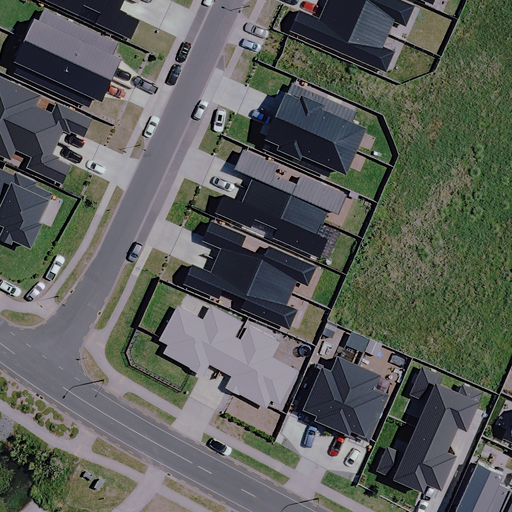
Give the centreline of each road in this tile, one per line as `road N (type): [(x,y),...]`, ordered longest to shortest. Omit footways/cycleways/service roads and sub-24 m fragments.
road 1 (residential): [(40,372),(97,279),(229,0)]
road 2 (residential): [(40,372),(285,511)]
